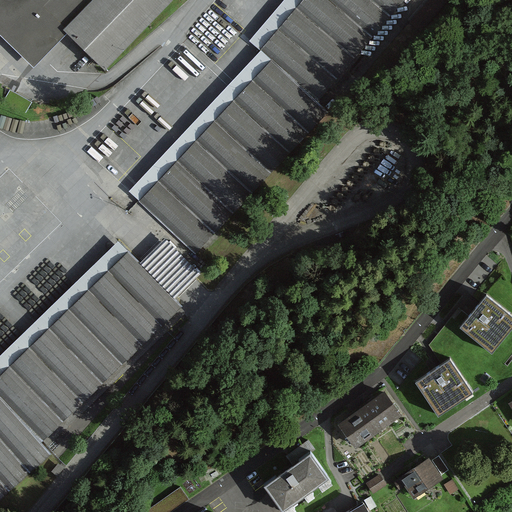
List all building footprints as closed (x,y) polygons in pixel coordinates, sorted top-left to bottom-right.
[(0,0),(0,37),(34,70),(66,36),(105,73),(175,0),(0,0)] [(143,200),(198,251),(328,110),(315,98),(405,0),(305,0),(263,46),(275,57),(143,200)] [(447,0),(429,0),(412,21),(422,30),(447,0)] [(0,394),(0,494),(47,450),(39,441),(181,308),(129,253),(0,373),(0,394)] [(492,353),(511,328),(511,315),(487,294),(460,326),(492,353)] [(438,415),(473,392),(450,358),(415,381),(438,415)] [(381,430),(405,414),(388,390),(365,406),(381,430)] [(358,446),(381,430),(365,406),(341,423),(358,446)] [(290,453),(293,458),(308,447),(305,442),(290,453)] [(311,453),(265,484),(283,511),(284,511),(330,481),(311,453)] [(443,480),(428,459),(400,479),(415,499),(443,480)] [(374,492),(387,483),(380,474),(368,483),(374,492)] [(171,511),(190,499),(181,486),(143,511),(171,511)]
